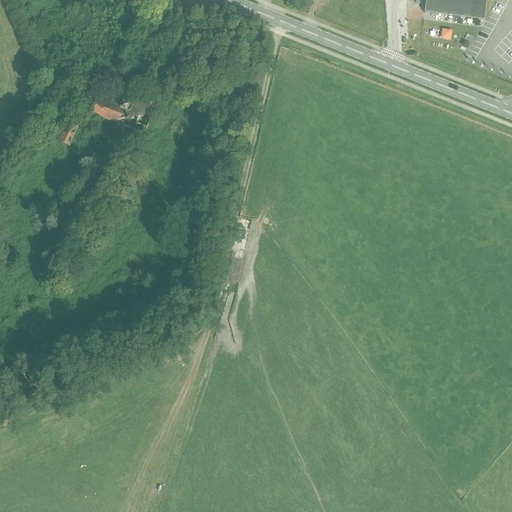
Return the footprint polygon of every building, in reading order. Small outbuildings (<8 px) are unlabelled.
[(425,0),(424,13),(483,20),(485,0),(425,0)] [(46,112),(54,87),(45,85),(44,89),(41,88),(38,96),(41,97),(37,107),(44,109),(43,111),(46,112)] [(133,105),(118,100),(116,104),(105,100),(103,106),(111,109),(109,114),(138,123),(140,116),(138,116),(143,101),(135,99),(133,105)] [(75,111),(105,123),(108,114),(78,102),(75,111)] [(69,146),(80,120),(70,116),(62,133),(54,130),(53,133),(51,132),(48,137),(69,146)] [(0,197),(12,176),(5,172),(0,180),(0,197)]
